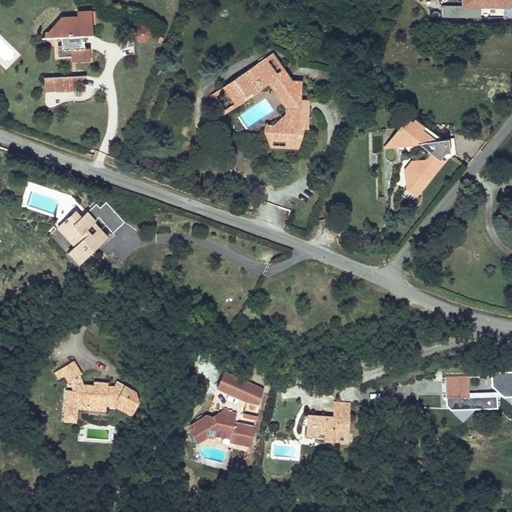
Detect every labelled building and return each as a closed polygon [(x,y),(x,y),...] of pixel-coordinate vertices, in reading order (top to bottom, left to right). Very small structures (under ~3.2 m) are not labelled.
[(93,37),(92,12),(78,13),(78,18),(62,18),(50,28),(56,36),(59,36),(59,47),(58,47),(58,57),(69,57),(69,54),(73,54),(73,61),(90,61),(89,49),(84,49),(84,37),(93,37)] [(54,38),(56,36),(50,28),(35,39),(54,38)] [(150,38),(150,32),(145,28),(139,28),(135,32),(135,38),(139,43),(145,43),(150,38)] [(275,51),(268,56),(280,72),(287,67),(275,51)] [(296,78),(287,67),(280,72),(268,56),(228,84),(241,101),(243,104),(251,98),(250,96),(272,80),(291,106),(279,115),(278,122),(273,122),(272,123),(265,122),(264,131),(270,137),(295,138),(296,126),(302,126),(306,126),(308,105),(298,104),(298,96),(300,78),(296,78)] [(72,90),(71,77),(44,78),(45,91),(72,90)] [(72,90),(86,77),(71,77),(72,90)] [(227,111),(241,101),(228,84),(214,94),(227,111)] [(298,96),(298,104),(308,105),(309,97),(298,96)] [(428,137),(431,142),(440,140),(439,135),(421,119),(409,121),(428,137)] [(402,189),(412,197),(440,163),(437,160),(443,153),(448,152),(445,139),(440,140),(431,142),(428,137),(409,121),(403,128),(401,126),(397,131),(399,132),(391,143),(395,146),(418,143),(430,153),(421,162),(409,162),(409,171),(402,172),(402,189)] [(270,137),(264,131),(264,134),(265,146),(293,149),(302,126),(296,126),(295,138),(270,137)] [(412,197),(402,189),(397,196),(406,204),(412,197)] [(102,208),(122,229),(128,223),(109,202),(102,208)] [(81,264),(107,242),(98,232),(93,236),(88,230),(97,222),(89,212),(82,218),(77,211),(59,226),(76,247),(71,251),(81,264)] [(76,247),(59,226),(53,231),(71,251),(76,247)] [(108,226),(102,231),(107,236),(112,231),(108,226)] [(142,404),(138,393),(120,382),(118,386),(112,386),(107,382),(106,382),(106,388),(97,388),(97,385),(87,385),(83,376),(87,374),(78,361),(58,374),(62,380),(68,376),(73,383),(76,381),(80,386),(80,392),(69,391),(68,423),(82,423),(82,406),(92,406),(93,404),(111,404),(111,403),(119,403),(136,413),(142,404)] [(257,402),(260,388),(221,371),(214,386),(244,399),(257,402)] [(502,397),(511,397),(511,372),(491,373),(491,386),(491,387),(502,397)] [(445,405),(461,421),(473,409),(497,408),(496,396),(479,396),(479,393),(468,393),(468,396),(445,397),(445,405)] [(255,411),(257,402),(244,399),(241,411),(254,414),(255,411)] [(305,413),(303,433),(311,434),(311,440),(321,441),(321,439),(343,441),(347,402),(332,401),(331,415),(323,415),(320,410),(316,414),(305,413)] [(247,444),(252,425),(232,420),(234,412),(219,409),(210,415),(204,413),(188,423),(187,428),(195,441),(205,435),(210,436),(214,434),(228,437),(227,439),(247,444)]
